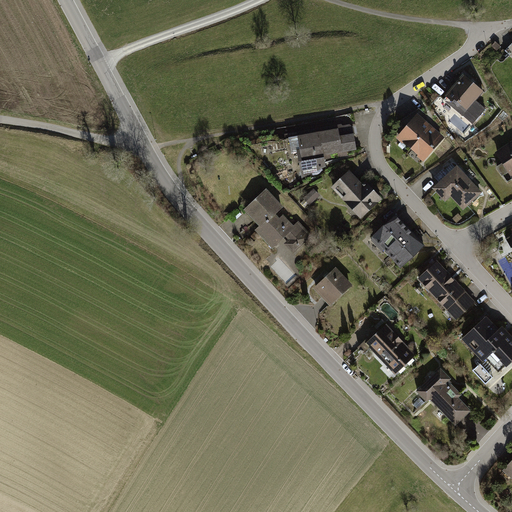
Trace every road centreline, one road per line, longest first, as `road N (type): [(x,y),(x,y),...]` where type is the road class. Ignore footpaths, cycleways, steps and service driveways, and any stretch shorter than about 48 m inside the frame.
road 1 (tertiary): [(66,0),(172,192),(453,489)]
road 2 (residential): [(511,24),(487,28),(386,108),(376,127),(375,156),(384,171),(455,245)]
road 3 (track): [(98,60),(256,0)]
road 4 (track): [(335,0),(487,28)]
road 5 (track): [(0,120),(141,143)]
